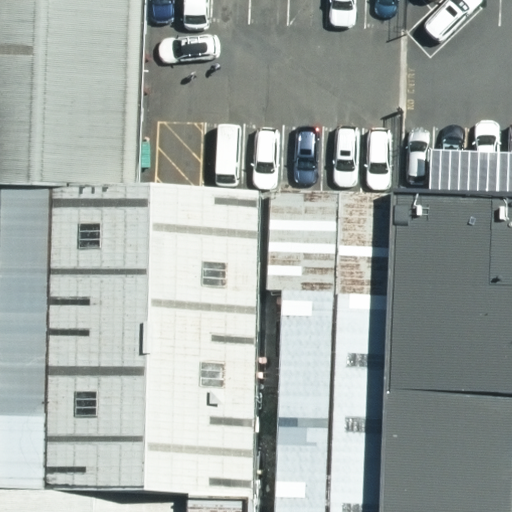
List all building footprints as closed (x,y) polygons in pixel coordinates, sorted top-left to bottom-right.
[(0,0),(0,171),(137,175),(138,0),(0,0)] [(263,181),(137,175),(0,171),(0,511),(185,511),(186,497),(256,499),(263,181)] [(388,301),(391,194),(272,190),(268,297),(286,297),(388,301)] [(511,396),(511,198),(391,194),(388,301),(384,392),(511,396)] [(277,511),(379,511),(384,392),(388,301),(286,297),(277,511)] [(511,396),(384,392),(379,511),(509,511),(511,433),(511,396)] [(255,511),(256,499),(186,497),(185,511),(255,511)]
